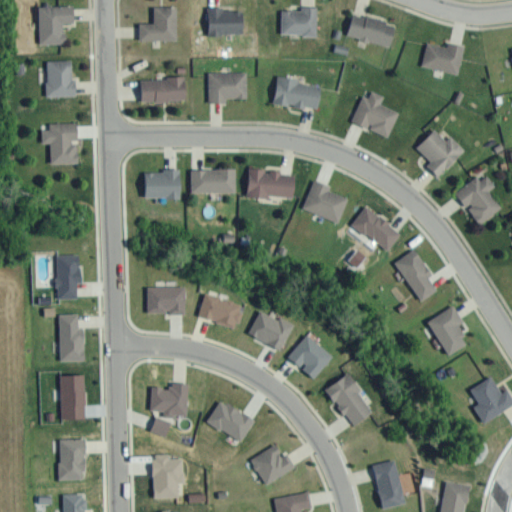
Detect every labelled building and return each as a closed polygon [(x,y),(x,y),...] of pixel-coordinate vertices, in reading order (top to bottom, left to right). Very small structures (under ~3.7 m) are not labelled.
[(40,6),(41,44),(67,43),(66,23),(75,22),(75,5),(40,6)] [(180,39),(179,5),(156,6),(156,22),(141,22),(141,40),(180,39)] [(245,33),(245,9),(224,10),(224,5),(210,6),(210,34),(245,33)] [(319,6),(304,6),(304,10),(283,9),(283,34),(319,34),(319,6)] [(349,34),(391,46),(398,24),(355,12),(349,34)] [(448,46),(429,42),(424,66),(461,73),(467,44),(450,41),(448,46)] [(48,96),(76,95),(75,59),(48,60),(48,96)] [(249,97),(249,71),(210,71),(211,102),(228,102),(228,97),(249,97)] [(143,78),(143,101),(188,100),(187,77),(143,78)] [(323,83),(280,77),(275,102),(319,109),(323,83)] [(365,95),(354,120),(391,136),(402,112),(383,104),(387,95),(374,90),(371,97),(365,95)] [(51,142),(52,163),(81,162),(79,122),(50,123),(51,128),(43,129),(43,143),(51,142)] [(440,175),(467,147),(453,134),(448,138),(437,127),(419,146),(433,159),(429,164),(440,175)] [(147,198),(182,197),(182,168),(164,168),(164,172),(147,172),(147,198)] [(238,169),(193,168),(193,192),(238,192),(238,169)] [(295,196),(297,172),(251,169),(249,196),(270,198),(270,194),(295,196)] [(458,193),(469,206),(482,223),(504,205),(491,190),(498,184),(487,170),(458,193)] [(350,198),(330,190),(332,186),(316,179),(304,207),(341,222),(350,198)] [(388,250),(403,231),(368,204),(354,222),(388,250)] [(435,272),(416,246),(396,261),(424,299),(439,288),(430,276),(435,272)] [(58,253),(59,297),(79,296),(78,281),(82,281),(82,252),(58,253)] [(148,285),(149,312),(187,311),(186,284),(148,285)] [(200,316),(239,325),(244,301),(205,292),(200,316)] [(471,341),(460,324),(466,320),(455,303),(429,319),(451,354),(471,341)] [(296,322),(282,314),(279,318),(262,309),(249,331),(281,349),(296,322)] [(86,358),(85,327),(80,327),(80,312),(61,312),(62,359),(86,358)] [(303,365),(315,376),(334,355),(309,332),(289,354),(302,366),(303,365)] [(353,425),(375,411),(350,372),(328,385),(353,425)] [(86,373),(62,373),(63,417),(87,416),(86,373)] [(511,397),(507,390),(504,391),(494,374),(472,387),(481,401),(476,405),(486,421),(511,404),(511,397)] [(189,414),(190,381),(172,380),(172,386),(153,385),(152,408),(166,409),(165,413),(189,414)] [(257,418),(223,397),(209,419),(243,440),(257,418)] [(173,420),(157,415),(153,430),(168,434),(173,420)] [(86,437),(61,438),(62,478),(87,477),(86,437)] [(298,465),(289,451),(285,454),(278,442),(253,457),(269,483),(298,465)] [(186,456),(171,456),(171,452),(156,452),(156,496),(181,496),(181,480),(187,480),(186,456)] [(385,507),(407,501),(396,458),(374,463),(385,507)] [(442,511),(465,511),(469,483),(447,480),(442,511)] [(279,511),(305,511),(305,507),(313,506),(312,491),(278,495),(279,511)] [(65,511),(88,511),(87,493),(65,493),(65,511)]
